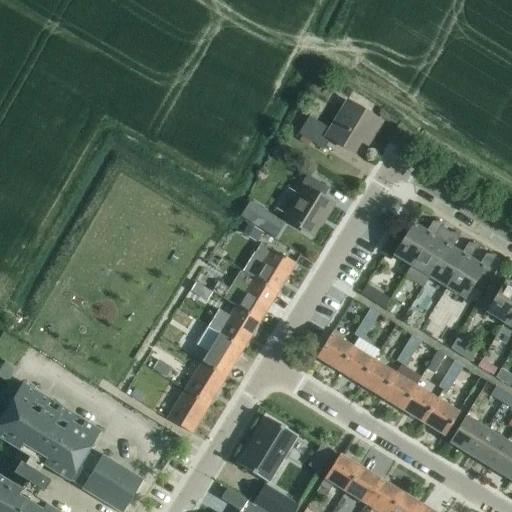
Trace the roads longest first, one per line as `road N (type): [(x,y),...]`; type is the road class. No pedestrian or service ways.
road 1 (residential): [(501,511),(271,367)]
road 2 (residential): [(271,367),(392,167)]
road 3 (residential): [(179,511),(271,367)]
road 4 (residential): [(511,241),(392,167)]
